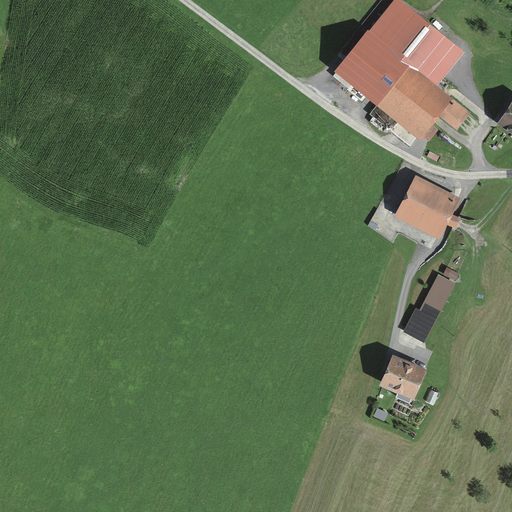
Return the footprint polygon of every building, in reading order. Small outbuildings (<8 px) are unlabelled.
[(363,78),(384,99),(408,66),(387,48),(363,78)] [(477,110),(412,61),(408,66),(384,99),(381,103),(428,138),(444,116),(462,129),(477,110)] [(511,102),(500,121),(511,129),(511,102)] [(458,199),(415,176),(395,213),(439,236),(447,221),(451,223),(455,225),(460,216),(456,214),(451,211),(458,199)] [(458,282),(441,274),(424,309),(419,307),(408,331),(430,342),(458,282)] [(424,369),(394,356),(383,382),(413,395),(424,369)]
